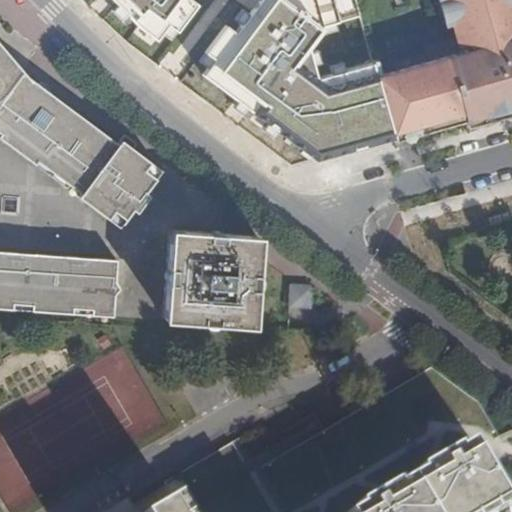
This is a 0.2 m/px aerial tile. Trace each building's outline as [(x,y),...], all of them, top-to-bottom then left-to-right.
[(102,0),(131,31),(155,48),(166,34),(175,40),(200,5),(192,0),(102,0)] [(361,17),(356,0),(261,0),(239,34),(227,26),(194,70),(312,159),(396,139),(378,75),(373,63),(322,81),(313,52),(332,27),(361,17)] [(511,0),(447,0),(453,21),(457,36),(464,34),(467,43),(462,51),(378,75),(396,139),(467,119),(485,114),(511,106),(511,16),(510,8),(511,7),(511,0)] [(447,0),(440,0),(447,23),(453,21),(447,0)] [(464,34),(457,36),(462,51),(467,43),(464,34)] [(0,134),(35,160),(38,157),(80,187),(78,191),(119,221),(132,203),(139,203),(146,193),(145,187),(160,166),(131,145),(129,148),(124,144),(114,157),(101,148),(111,134),(58,96),(54,96),(46,106),(33,97),(42,85),(23,71),(0,43),(0,134)] [(485,114),(467,119),(469,126),(487,121),(485,114)] [(256,237),(167,229),(160,315),(163,319),(245,326),(249,323),(256,237)] [(0,307),(109,315),(114,260),(0,250),(0,307)] [(310,309),(311,287),(287,286),(287,308),(310,309)] [(471,407),(424,373),(254,471),(235,441),(158,484),(166,499),(144,511),(485,511),(497,505),(467,449),(489,437),(471,407)]
